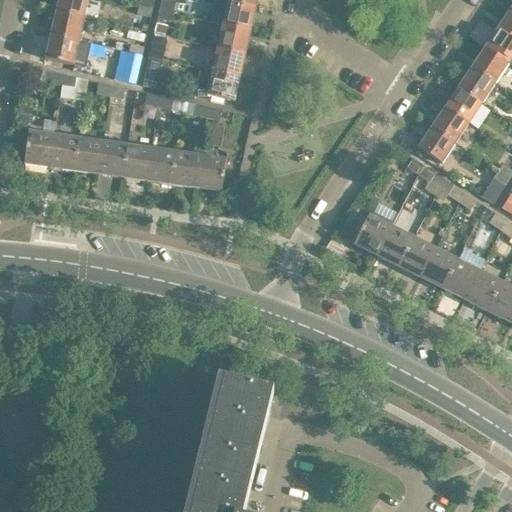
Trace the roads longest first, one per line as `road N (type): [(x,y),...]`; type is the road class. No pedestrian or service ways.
road 1 (tertiary): [(0,257),(193,287),(270,312)]
road 2 (tertiary): [(270,312),(392,363),(511,435)]
road 3 (residential): [(270,312),(302,236),(402,86)]
road 4 (unknown): [(144,511),(177,366)]
road 5 (residential): [(402,86),(319,31),(303,0)]
